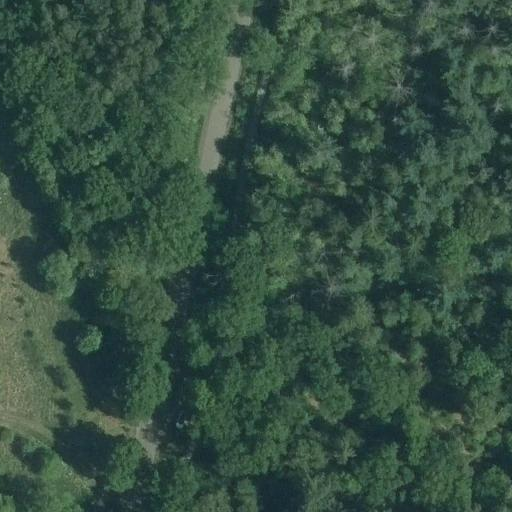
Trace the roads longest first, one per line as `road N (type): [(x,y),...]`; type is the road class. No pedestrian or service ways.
road 1 (tertiary): [(132,511),(245,0)]
road 2 (track): [(511,238),(196,363)]
